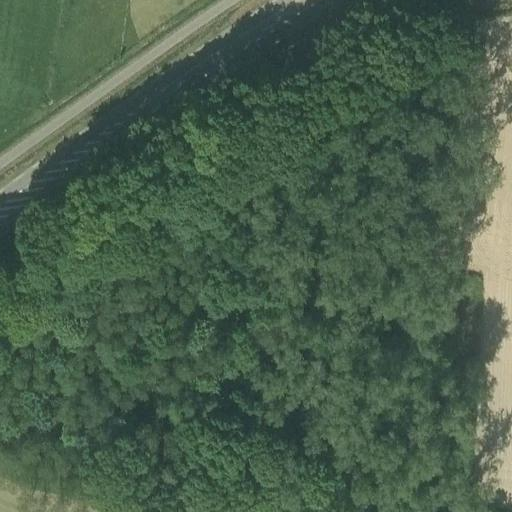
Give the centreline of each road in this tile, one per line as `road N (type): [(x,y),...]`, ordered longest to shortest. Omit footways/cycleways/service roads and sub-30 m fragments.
road 1 (unclassified): [(0,283),(330,46),(419,0)]
road 2 (secondary): [(0,214),(309,0)]
